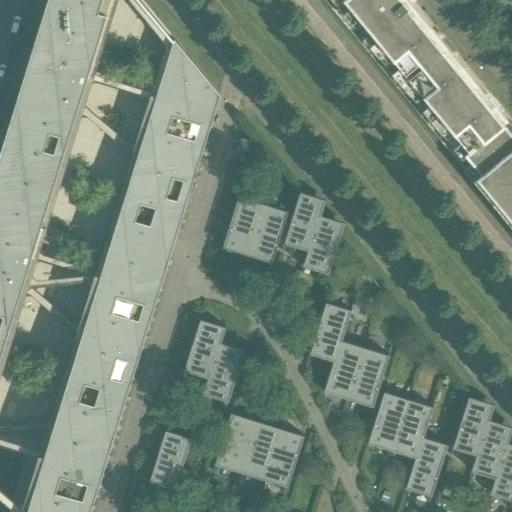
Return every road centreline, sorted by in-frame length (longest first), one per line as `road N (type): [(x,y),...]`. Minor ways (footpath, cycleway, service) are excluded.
road 1 (residential): [(364,511),(261,321),(227,298),(175,280)]
road 2 (residential): [(105,511),(175,280)]
road 3 (residential): [(175,280),(233,83)]
